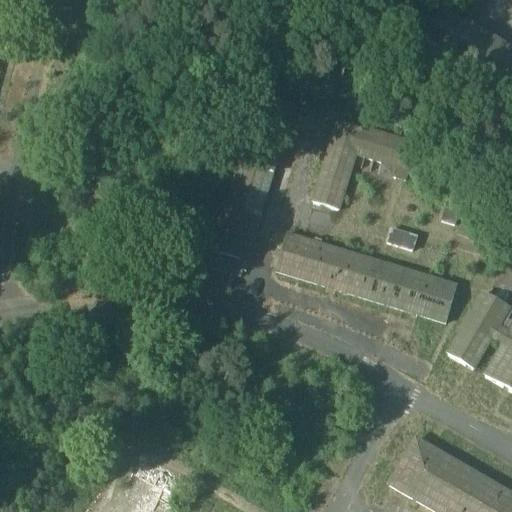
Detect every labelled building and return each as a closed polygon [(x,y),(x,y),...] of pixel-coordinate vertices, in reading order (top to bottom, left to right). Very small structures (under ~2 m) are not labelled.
[(0,0),(0,62),(15,7),(16,0),(0,0)] [(511,52),(441,12),(421,45),(511,98),(511,52)] [(293,108),(260,98),(252,124),(285,135),(293,108)] [(285,135),(252,124),(239,167),(272,177),(285,135)] [(415,148),(337,124),(312,205),(337,213),(355,157),(395,169),(392,180),(405,184),(409,172),(408,172),(415,148)] [(239,167),(212,254),(245,265),(272,177),(239,167)] [(427,195),(405,189),(397,219),(418,226),(427,195)] [(459,210),(446,206),(441,224),(454,228),(459,210)] [(416,240),(390,232),(386,246),(412,254),(416,240)] [(456,290),(286,238),(275,274),(445,326),(456,290)] [(245,265),(212,254),(207,270),(240,280),(245,265)] [(511,331),(510,335),(498,328),(508,310),(484,296),(447,358),(472,372),(490,341),(503,348),(485,379),(511,395),(511,331)] [(511,511),(511,505),(427,456),(399,506),(408,511),(511,511)]
